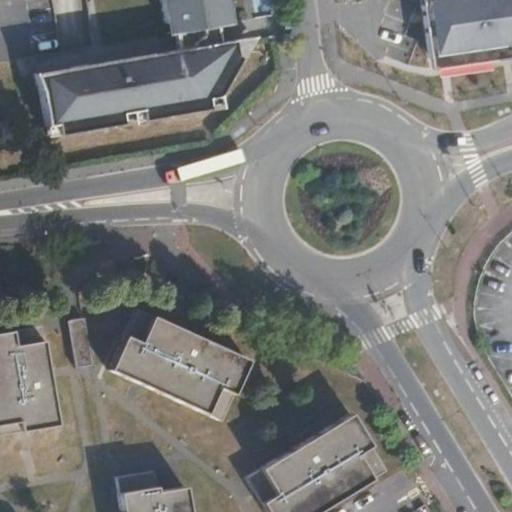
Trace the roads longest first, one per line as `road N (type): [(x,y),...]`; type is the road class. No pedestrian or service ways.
road 1 (tertiary): [(361,280),(379,333),(485,511)]
road 2 (primary): [(261,191),(0,215)]
road 3 (tertiary): [(511,457),(423,314),(400,259)]
road 4 (primary): [(261,191),(276,249),(297,268),(339,282),(361,280)]
road 5 (residential): [(322,121),(302,0)]
